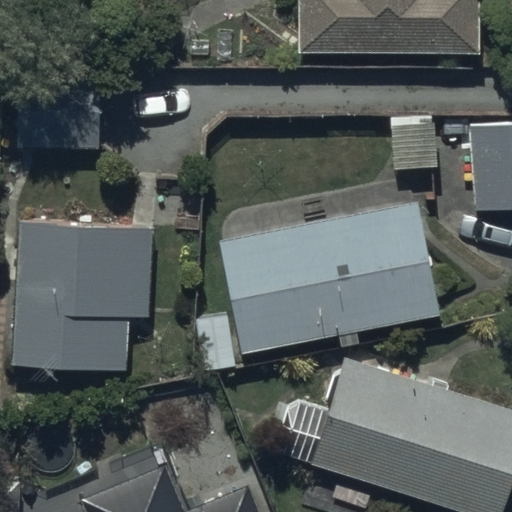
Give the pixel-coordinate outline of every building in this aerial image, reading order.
[(297,0),(297,45),(477,43),(476,0),(297,0)] [(17,65),(16,139),(97,142),(100,67),(17,65)] [(435,158),(432,107),(379,110),(381,161),(435,158)] [(511,114),(468,117),(473,202),(511,200),(511,114)] [(437,305),(414,191),(219,230),(233,306),(193,313),(203,365),(242,358),(239,343),(437,305)] [(154,221),(19,215),(10,354),(124,360),(126,307),(150,308),(154,221)] [(494,511),(495,511),(511,458),(511,400),(408,369),(342,348),(309,454),(494,511)]
